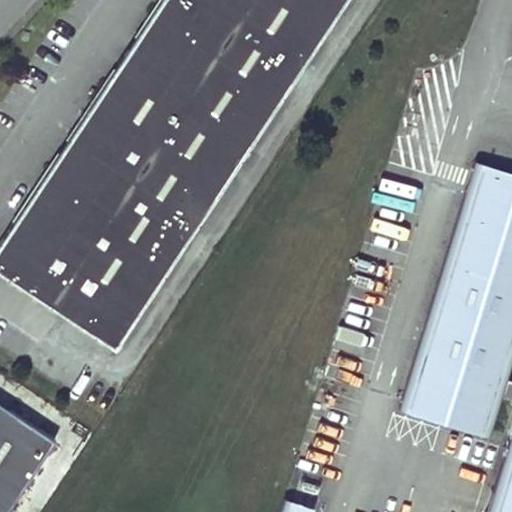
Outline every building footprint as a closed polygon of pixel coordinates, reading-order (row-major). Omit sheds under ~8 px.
[(160,0),(0,241),(0,267),(115,345),(345,0),(160,0)] [(396,398),(484,426),(511,339),(511,178),(470,165),(396,398)] [(502,432),(511,401),(511,339),(484,426),(502,432)] [(0,511),(7,511),(59,434),(0,396),(0,511)] [(476,511),(511,511),(511,401),(502,432),(476,511)] [(281,511),(313,511),(315,504),(286,496),(281,511)]
